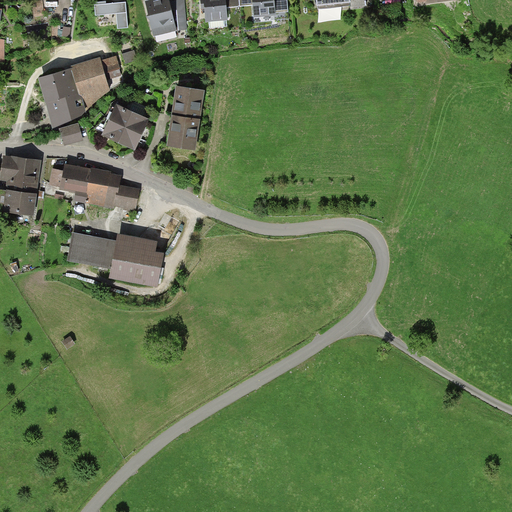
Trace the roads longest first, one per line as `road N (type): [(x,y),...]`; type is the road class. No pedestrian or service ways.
road 1 (tertiary): [(0,147),(94,158),(257,229),(362,227),(383,251),(357,319)]
road 2 (tertiary): [(357,319),(169,430),(86,511)]
road 3 (unclassified): [(511,408),(357,319)]
